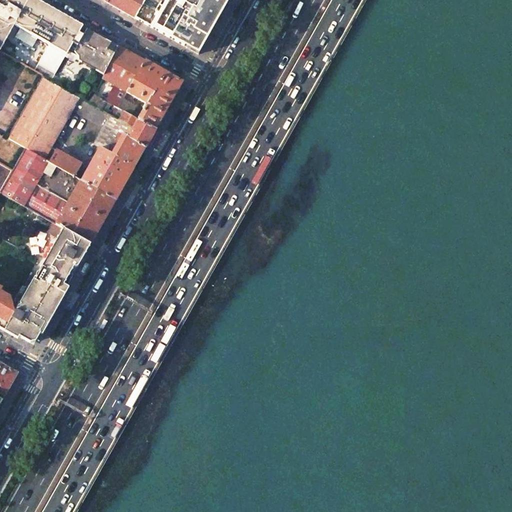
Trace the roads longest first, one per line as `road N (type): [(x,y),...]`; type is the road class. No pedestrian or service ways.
road 1 (trunk): [(57,511),(346,0)]
road 2 (trunk): [(308,0),(19,511)]
road 3 (tertiary): [(221,85),(58,376)]
road 4 (residential): [(221,85),(65,0)]
